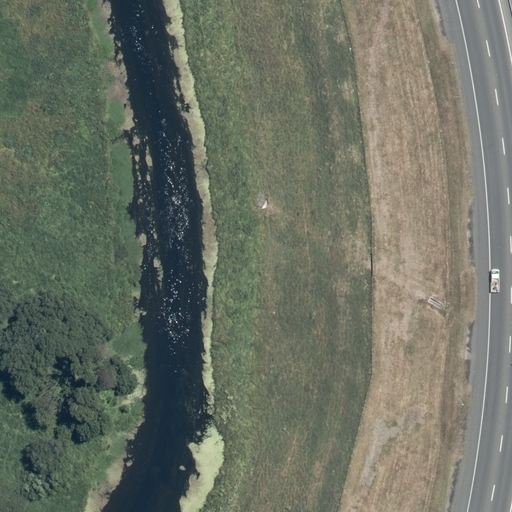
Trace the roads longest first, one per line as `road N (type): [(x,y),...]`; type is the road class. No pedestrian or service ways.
road 1 (secondary): [(477,0),(503,133),(511,248)]
road 2 (secondary): [(511,263),(510,361),(489,511)]
